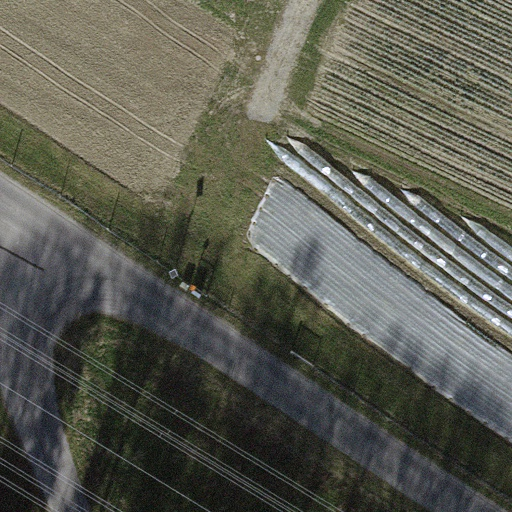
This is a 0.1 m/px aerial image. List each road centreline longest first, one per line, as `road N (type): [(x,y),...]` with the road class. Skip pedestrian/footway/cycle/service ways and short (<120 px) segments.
road 1 (unclassified): [(477,511),(0,196)]
road 2 (track): [(253,189),(298,36),(318,0)]
